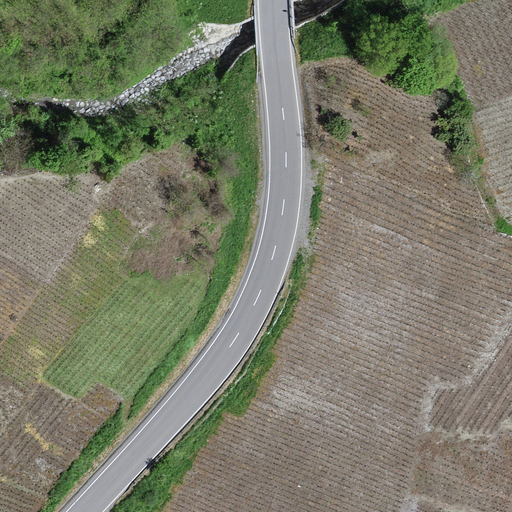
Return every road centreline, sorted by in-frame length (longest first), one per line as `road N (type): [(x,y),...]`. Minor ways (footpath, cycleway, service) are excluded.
road 1 (tertiary): [(272,0),(286,172),(263,283),(222,358),(85,511)]
road 2 (track): [(511,228),(498,218),(450,85),(396,54),(363,50)]
